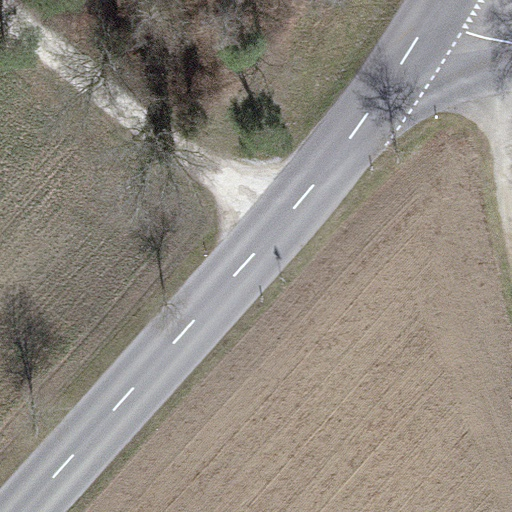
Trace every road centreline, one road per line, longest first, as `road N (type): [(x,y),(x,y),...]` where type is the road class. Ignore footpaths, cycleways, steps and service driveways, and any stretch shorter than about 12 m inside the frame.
road 1 (tertiary): [(22,511),(277,229),(439,17)]
road 2 (track): [(277,229),(0,1)]
road 3 (track): [(511,167),(503,115),(439,17)]
